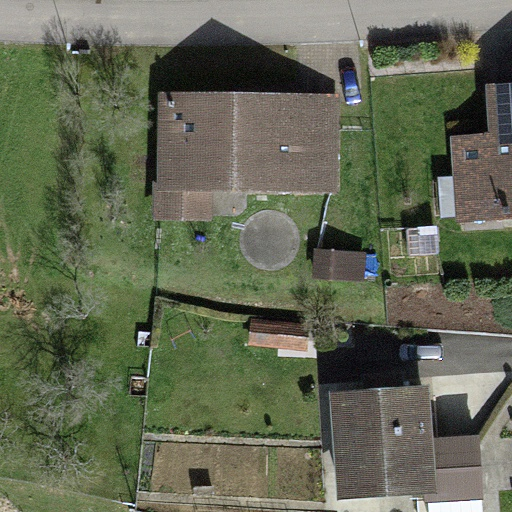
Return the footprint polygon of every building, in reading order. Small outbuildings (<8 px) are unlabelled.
[(511,92),(485,94),(489,176),(455,178),(456,217),(511,214),(511,92)] [(328,108),(155,103),(151,223),(198,224),(199,198),(325,203),(328,108)] [(354,255),(309,256),(310,281),(355,279),(354,255)] [(301,332),(246,328),(244,347),(300,351),(301,332)] [(422,402),(326,404),(328,507),(416,505),(415,511),(480,511),(479,450),(424,452),(422,402)]
